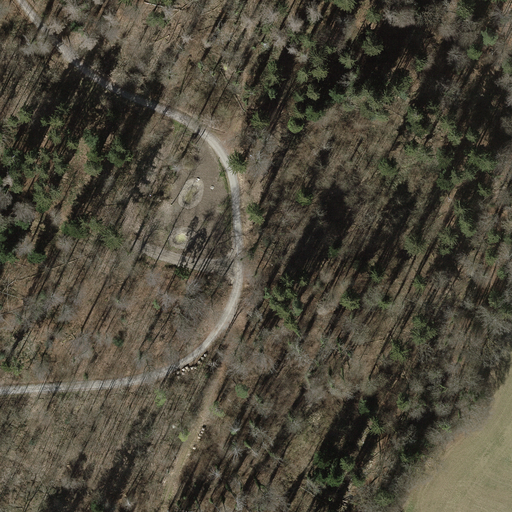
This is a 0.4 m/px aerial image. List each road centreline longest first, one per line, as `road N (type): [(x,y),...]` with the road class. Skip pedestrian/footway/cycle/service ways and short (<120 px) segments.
road 1 (track): [(20,0),(79,65),(213,138),(230,166),(239,269),(220,328),(179,364),(132,380),(0,389)]
road 2 (track): [(228,314),(225,352),(159,511)]
